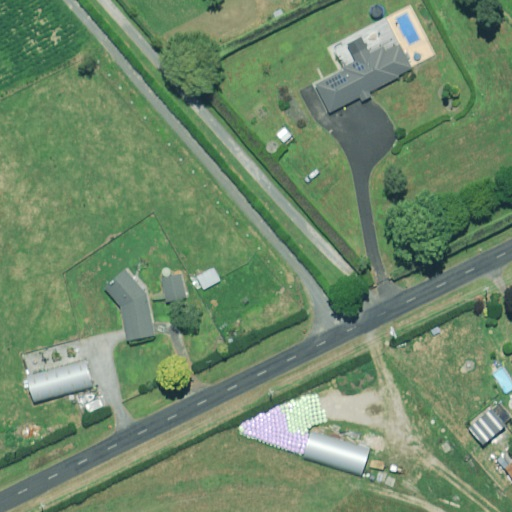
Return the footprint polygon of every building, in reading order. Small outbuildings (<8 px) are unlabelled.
[(334,49),(344,70),(345,72),(318,85),(331,114),(362,99),(364,102),(373,98),(371,93),(414,72),(402,46),(390,22),(334,49)] [(173,277),(172,268),(160,271),(167,303),(189,298),(184,274),(173,277)] [(147,293),(129,270),(106,288),(121,306),(130,343),(157,336),(147,293)] [(222,282),(216,270),(199,278),(206,291),(222,282)] [(98,395),(88,359),(29,375),(37,405),(77,394),(79,400),(98,395)] [(373,451),(314,433),(306,459),(365,477),(373,451)]
